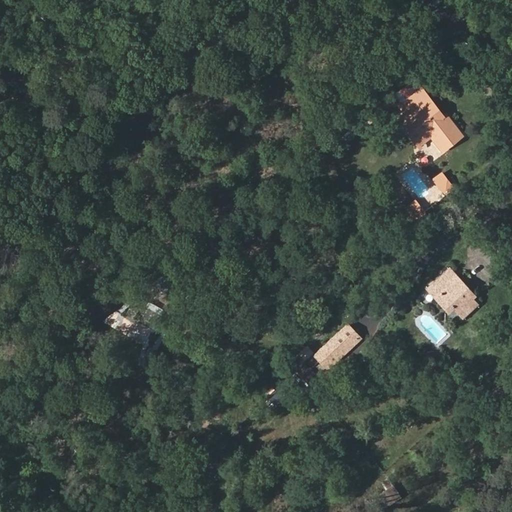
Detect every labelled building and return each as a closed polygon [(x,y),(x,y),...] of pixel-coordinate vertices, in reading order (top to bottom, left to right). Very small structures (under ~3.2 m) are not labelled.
[(401,109),(397,113),(410,130),(407,132),(419,146),(430,136),(442,151),(463,133),(445,112),(443,114),(420,85),(397,104),(401,109)] [(443,194),(453,186),(439,170),(430,178),(443,194)] [(404,207),(416,219),(425,211),(412,198),(404,207)] [(470,300),(455,284),(458,280),(448,268),(426,289),(434,297),(439,293),(456,311),(461,317),(474,304),(470,300)] [(474,297),(458,280),(455,284),(470,300),(474,297)] [(456,311),(439,293),(434,297),(451,315),(456,311)] [(112,312),(106,323),(123,331),(124,328),(138,335),(142,327),(112,312)] [(327,369),(359,339),(345,324),(313,355),(327,369)] [(304,363),(312,350),(305,345),(296,358),(304,363)]
